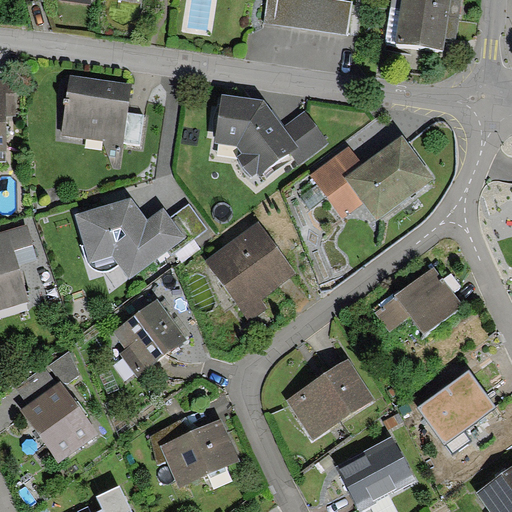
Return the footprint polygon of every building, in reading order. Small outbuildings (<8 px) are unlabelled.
[(351,0),(268,0),(265,23),(347,35),(351,0)] [(392,0),(386,44),(443,52),(444,40),(454,41),(459,0),(392,0)] [(131,83),(73,76),(65,137),(104,142),(113,167),(121,168),(124,141),(128,112),(131,83)] [(0,160),(6,160),(5,113),(15,113),(14,81),(0,80),(0,160)] [(263,100),(222,94),(217,143),(239,146),(238,157),(251,176),(258,171),(260,173),(290,150),(300,163),(328,143),(305,112),(283,128),(263,100)] [(144,115),(128,112),(124,141),(140,143),(144,115)] [(435,180),(403,136),(364,163),(352,146),(313,174),(342,215),(362,201),(377,221),(435,180)] [(132,197),(75,213),(85,245),(83,246),(85,254),(87,259),(90,264),(93,268),(96,270),(99,272),(103,272),(107,272),(111,271),(114,268),(117,267),(119,265),(130,278),(168,249),(186,236),(172,218),(163,206),(148,219),(132,197)] [(189,205),(172,218),(186,236),(168,249),(173,255),(208,229),(189,205)] [(299,275),(259,222),(206,261),(250,321),(266,309),(261,303),(299,275)] [(0,232),(0,244),(12,241),(15,251),(34,245),(28,224),(0,232)] [(0,244),(0,311),(30,303),(15,251),(12,241),(0,244)] [(434,266),(395,294),(398,298),(377,313),(391,332),(412,317),(424,334),(462,306),(434,266)] [(186,340),(157,301),(116,332),(129,348),(123,353),(139,375),(186,340)] [(69,352),(50,365),(62,381),(68,383),(78,375),(69,352)] [(347,361),(286,401),(312,441),(373,400),(347,361)] [(15,387),(29,405),(58,384),(45,367),(15,387)] [(495,407),(469,371),(417,409),(445,447),(447,445),(453,454),(471,441),(464,430),(495,407)] [(99,434),(61,382),(58,384),(29,405),(21,411),(58,463),(99,434)] [(162,447),(191,434),(184,419),(150,437),(156,466),(168,459),(162,447)] [(191,434),(162,447),(168,459),(180,485),(237,459),(219,421),(191,434)] [(392,437),(364,451),(366,456),(338,470),(361,511),(416,483),(392,437)] [(511,511),(511,468),(478,492),(491,511),(511,511)] [(103,510),(97,511),(132,511),(121,486),(97,497),(103,510)]
